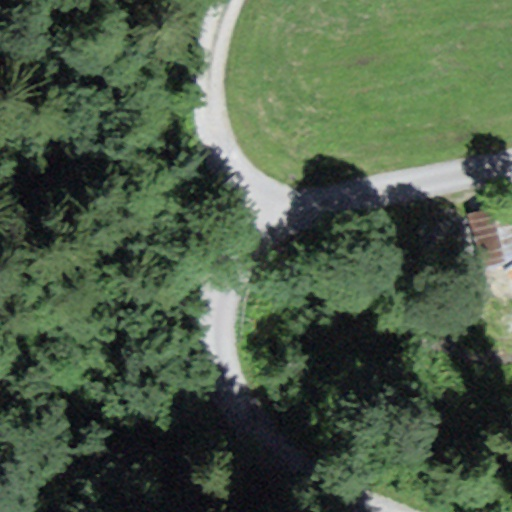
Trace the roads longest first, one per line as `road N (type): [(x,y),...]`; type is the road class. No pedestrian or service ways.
road 1 (unclassified): [(511,164),(331,202),(263,202),(222,302),(227,384),(251,429),(294,467),(388,511)]
road 2 (track): [(231,0),(210,66),(211,113),(233,170),(263,202)]
